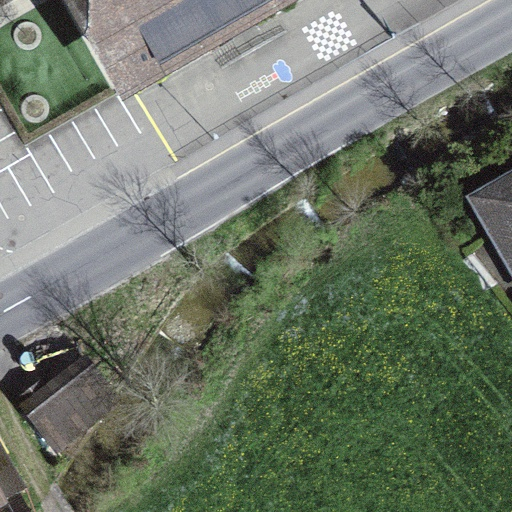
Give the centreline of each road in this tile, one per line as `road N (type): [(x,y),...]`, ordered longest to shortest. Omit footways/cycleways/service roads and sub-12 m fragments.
road 1 (tertiary): [(0,310),(511,19)]
road 2 (track): [(0,404),(59,511)]
